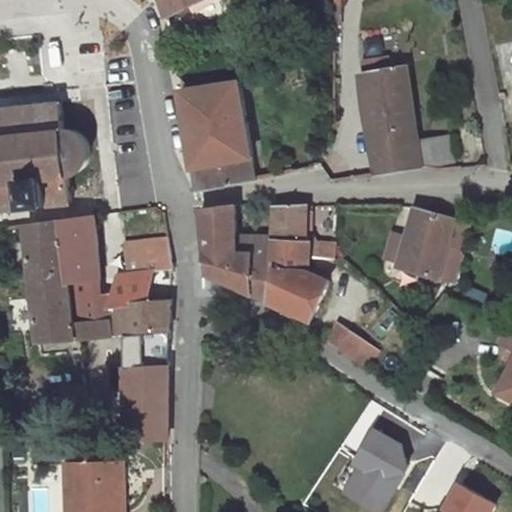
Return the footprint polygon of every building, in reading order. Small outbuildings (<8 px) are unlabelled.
[(161,0),(166,15),(201,0),(161,0)] [(438,171),(454,169),(448,134),(415,140),(405,69),(390,72),(388,62),(366,64),(370,76),(362,77),(377,176),(421,168),(438,171)] [(240,159),(254,156),(237,81),(181,93),(198,191),(244,183),(240,159)] [(0,209),(72,204),(70,177),(80,173),(86,167),(88,164),(89,159),(90,153),(89,148),(84,140),(79,135),(75,133),(72,132),(65,131),(61,103),(38,106),(37,101),(32,102),(32,106),(19,108),(18,103),(13,104),(14,109),(0,109),(0,209)] [(259,180),(254,156),(240,159),(244,183),(249,182),(259,180)] [(209,273),(271,302),(275,268),(271,267),(276,243),(275,241),(275,236),(257,235),(256,255),(235,254),(235,234),(235,207),(202,210),(209,273)] [(275,241),(307,244),(310,207),(276,207),(275,236),(275,241)] [(415,208),(406,243),(400,265),(399,268),(437,279),(447,245),(465,250),(471,224),(415,208)] [(111,309),(114,295),(102,297),(100,281),(104,280),(97,214),(63,218),(76,323),(112,320),(111,309)] [(43,340),(113,335),(112,320),(76,323),(63,218),(31,223),(43,340)] [(257,235),(235,234),(235,254),(256,255),(257,235)] [(128,243),(132,275),(174,270),(174,261),(172,238),(128,243)] [(400,265),(406,243),(391,240),(387,262),(400,265)] [(306,273),(306,257),(307,244),(275,241),(276,243),(271,267),(275,268),(271,302),(313,321),(331,287),(306,273)] [(307,244),(306,257),(335,259),(335,246),(307,244)] [(457,284),(465,250),(447,245),(437,279),(443,280),(441,289),(448,290),(457,284)] [(113,335),(157,332),(171,330),(174,291),(174,270),(132,275),(119,276),(114,295),(111,309),(112,320),(113,335)] [(171,330),(157,332),(154,365),(127,368),(131,441),(169,438),(169,382),(171,330)] [(342,353),(367,369),(380,348),(354,331),(342,353)] [(511,379),(503,394),(511,399),(511,379)] [(400,448),(375,433),(357,463),(363,467),(347,493),(379,511),(380,511),(407,468),(400,448)] [(123,511),(124,462),(78,463),(79,501),(67,501),(67,511),(123,511)] [(79,501),(78,463),(66,463),(67,501),(79,501)] [(456,487),(441,511),(487,511),(491,507),(456,487)]
